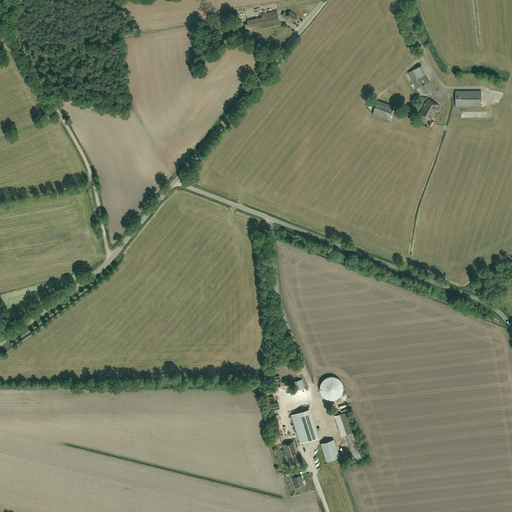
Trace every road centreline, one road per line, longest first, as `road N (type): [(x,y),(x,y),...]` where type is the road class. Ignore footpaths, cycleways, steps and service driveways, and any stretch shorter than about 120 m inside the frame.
road 1 (unclassified): [(511,329),(484,302),(177,179)]
road 2 (track): [(111,257),(86,161),(15,33),(32,0)]
road 3 (unclassified): [(0,343),(102,267),(177,179)]
road 4 (track): [(255,7),(84,41),(29,61)]
road 5 (unclassified): [(177,179),(325,0)]
road 6 (track): [(269,218),(280,306),(311,388)]
